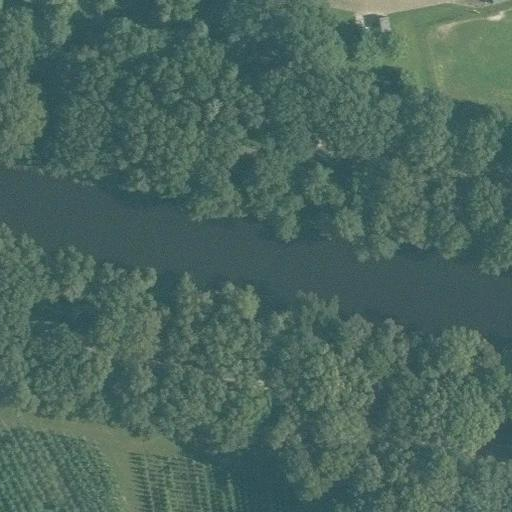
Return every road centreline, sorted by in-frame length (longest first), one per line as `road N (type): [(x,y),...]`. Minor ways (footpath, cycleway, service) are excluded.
road 1 (unclassified): [(0,338),(304,403),(391,438)]
road 2 (unclassified): [(511,176),(371,147),(311,115),(281,56),(275,0)]
road 3 (unclassified): [(511,458),(427,436),(391,438)]
